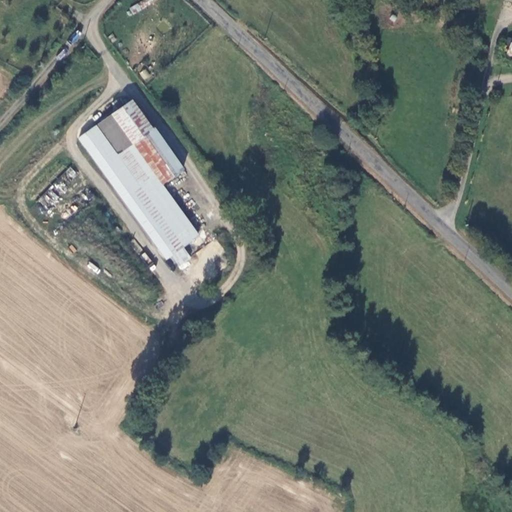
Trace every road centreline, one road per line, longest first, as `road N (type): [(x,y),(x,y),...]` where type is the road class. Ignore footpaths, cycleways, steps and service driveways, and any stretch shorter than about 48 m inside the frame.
road 1 (tertiary): [(445,229),(202,0)]
road 2 (unclassified): [(445,229),(486,84),(511,78)]
road 3 (unclassified): [(108,0),(0,120)]
